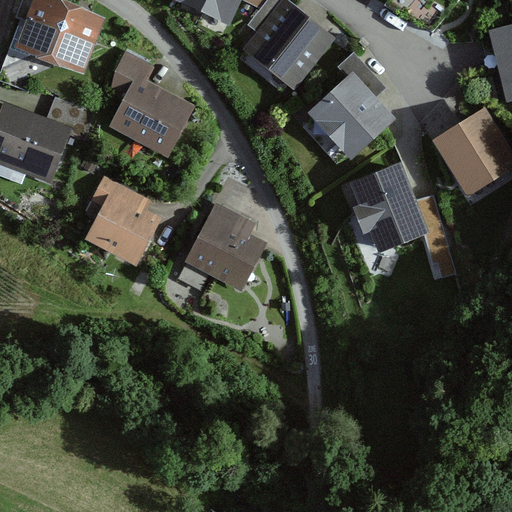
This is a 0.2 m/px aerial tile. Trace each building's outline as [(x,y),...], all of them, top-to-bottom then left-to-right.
[(40,48),(51,53),(61,54),(64,58),(76,62),(80,61),(96,22),(87,18),(83,20),(77,17),(70,20),(61,17),(58,10),(51,8),(50,4),(39,0),(21,0),(15,17),(20,20),(9,48),(28,56),(38,51),(40,48)] [(213,11),(227,18),(235,0),(189,0),(194,2),(197,11),(204,14),(213,11)] [(404,0),(387,0),(384,6),(397,13),(404,0)] [(453,8),(444,0),(439,0),(422,21),(434,31),(453,8)] [(292,80),(325,38),(287,8),(253,50),(292,80)] [(511,31),(482,39),(491,73),(510,68),(511,75),(511,31)] [(117,124),(166,149),(187,109),(171,100),(164,103),(157,99),(153,91),(140,84),(149,67),(126,55),(119,67),(120,68),(112,92),(129,101),(117,124)] [(317,113),(352,151),(387,119),(352,80),(317,113)] [(85,141),(95,112),(55,97),(44,125),(62,132),(85,141)] [(62,132),(44,125),(9,111),(0,134),(0,155),(46,174),(62,132)] [(457,173),(467,190),(511,162),(511,161),(489,126),(479,118),(436,145),(450,177),(457,173)] [(398,168),(356,185),(365,206),(356,210),(364,230),(373,227),(381,248),(424,231),(398,168)] [(142,216),(149,202),(104,179),(93,199),(107,206),(92,234),(136,258),(155,222),(142,216)] [(420,201),(434,248),(448,244),(434,197),(420,201)] [(244,237),(251,223),(220,207),(192,259),(223,275),(230,263),(246,271),(260,245),(244,237)] [(438,285),(435,296),(446,300),(450,288),(438,285)]
